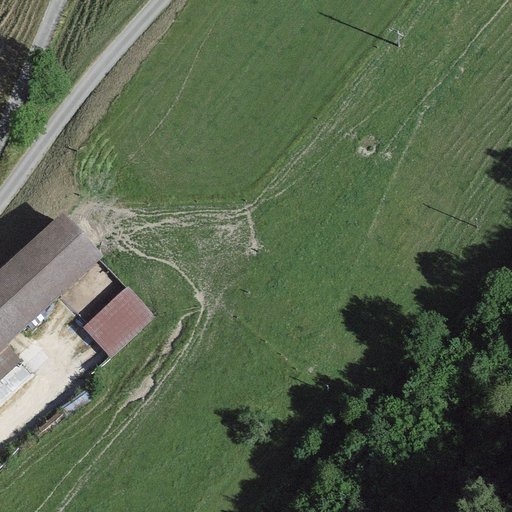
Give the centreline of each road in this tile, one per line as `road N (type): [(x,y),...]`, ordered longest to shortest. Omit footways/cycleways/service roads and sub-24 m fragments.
road 1 (unclassified): [(0,216),(180,0)]
road 2 (track): [(73,0),(0,160)]
